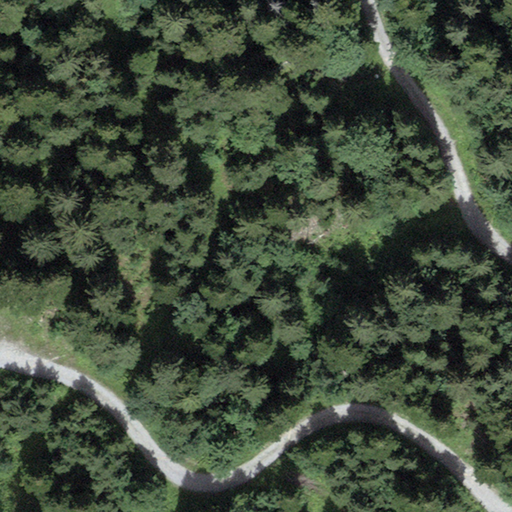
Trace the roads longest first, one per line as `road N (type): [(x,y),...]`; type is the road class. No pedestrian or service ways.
road 1 (track): [(502,511),(423,435),(354,411),(321,417),(241,472),(186,480),(163,467),(112,402),(76,378),(0,360)]
road 2 (track): [(372,0),(386,49),(448,146),(481,227),(511,254)]
